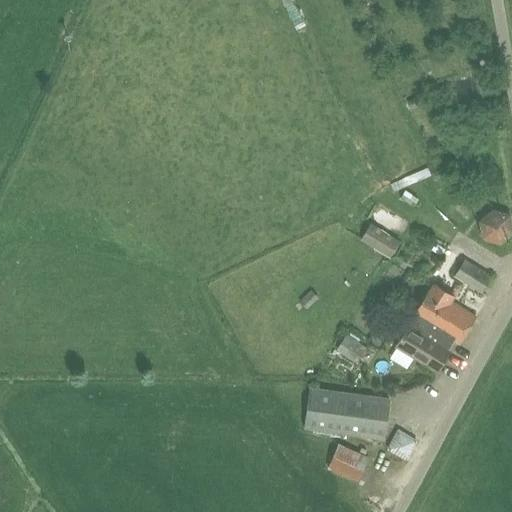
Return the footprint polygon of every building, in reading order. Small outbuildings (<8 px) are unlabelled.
[(511,199),(490,199),(490,227),(511,227),(511,199)] [(359,239),(389,257),(399,239),(370,222),(359,239)] [(453,276),(481,293),(492,275),(464,258),(453,276)] [(414,315),(409,325),(408,325),(396,344),(437,370),(449,351),(446,348),(452,339),(459,343),(476,316),(466,310),(452,301),(455,296),(447,292),(444,296),(430,288),(413,315),(414,315)] [(389,398),(309,387),(303,428),(384,439),(389,398)] [(419,450),(419,425),(397,424),(397,449),(419,450)] [(326,468),(357,482),(367,456),(338,443),(326,468)]
